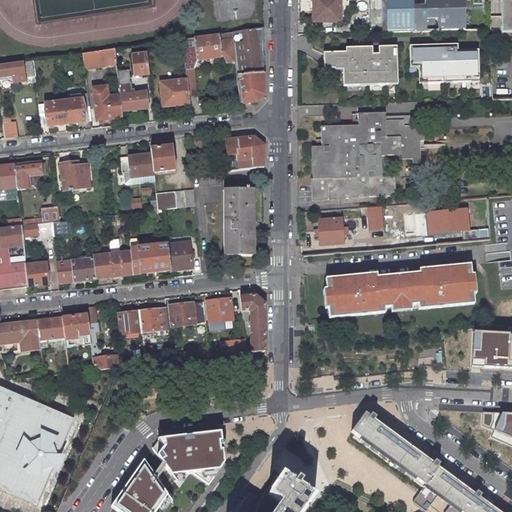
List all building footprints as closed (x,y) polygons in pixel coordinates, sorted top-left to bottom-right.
[(326,22),(341,22),(340,0),(313,0),(313,22),(326,22)] [(414,0),(387,0),(388,31),(400,31),(415,31),(414,0)] [(466,29),(465,0),(414,0),(415,29),(466,29)] [(511,0),(509,2),(501,2),(501,16),(489,16),(489,17),(490,28),(490,46),(511,45),(511,0)] [(263,92),(263,28),(232,33),(234,47),(240,104),(253,103),(263,92)] [(197,60),(222,57),(221,49),(224,48),(234,47),(232,33),(222,34),(220,34),(194,38),(190,38),(182,40),(186,70),(193,69),(197,60)] [(419,84),(479,82),(478,50),(458,51),(458,45),(410,46),(410,68),(419,67),(419,84)] [(344,86),(398,85),(397,47),(379,47),(379,55),(373,55),(372,48),(346,49),(346,53),(324,53),(324,69),(343,69),(344,86)] [(115,49),(83,54),(84,70),(116,64),(115,49)] [(147,54),(133,55),(135,75),(149,74),(147,54)] [(17,63),(0,65),(0,78),(11,76),(12,83),(26,81),(26,78),(35,77),(33,61),(17,63)] [(128,71),(117,73),(118,83),(130,82),(129,76),(128,71)] [(187,80),(160,83),(163,107),(189,104),(187,80)] [(130,82),(118,83),(120,93),(131,91),(130,82)] [(107,88),(93,89),(94,99),(108,97),(107,88)] [(146,93),(120,96),(122,112),(148,109),(146,93)] [(82,100),(64,102),(66,125),(85,122),(91,122),(88,94),(81,95),(82,100)] [(108,97),(94,99),(97,121),(123,118),(122,112),(120,96),(108,97)] [(45,106),(39,107),(41,127),(47,127),(66,125),(64,102),(45,104),(45,106)] [(381,178),(380,157),(398,156),(398,160),(412,160),(412,163),(420,163),(420,149),(416,149),(416,142),(424,142),(424,127),(413,127),(412,117),(394,118),(395,121),(387,121),(387,118),(387,114),(359,114),(359,125),(321,127),(322,146),(310,146),(312,178),(316,178),(316,185),(312,186),(310,186),(311,202),(350,200),(350,196),(364,196),(364,186),(360,186),(360,179),(366,179),(367,198),(396,197),(395,177),(381,178)] [(17,138),(15,123),(11,124),(10,116),(3,117),(6,139),(17,138)] [(254,138),(226,141),(229,172),(264,168),(264,146),(254,138)] [(173,147),(151,150),(151,155),(153,173),(175,170),(173,147)] [(130,172),(131,178),(153,176),(153,173),(151,155),(120,158),(122,173),(130,172)] [(40,163),(14,166),(16,188),(17,190),(35,188),(33,177),(42,176),(41,174),(46,174),(44,163),(40,163)] [(73,164),(60,165),(63,191),(90,188),(87,166),(74,168),(73,164)] [(14,166),(0,167),(0,185),(0,190),(16,188),(14,166)] [(251,190),(224,190),(224,256),(251,256),(251,190)] [(175,193),(155,196),(157,211),(164,211),(176,209),(195,207),(193,191),(175,193)] [(57,208),(41,209),(41,210),(43,224),(52,223),(58,222),(57,208)] [(41,210),(19,212),(20,219),(21,227),(43,224),(41,210)] [(366,210),(358,210),(358,218),(366,217),(366,210)] [(20,219),(8,221),(9,228),(21,227),(20,219)] [(342,219),(318,221),(320,245),(343,244),(342,219)] [(43,224),(21,227),(22,239),(37,237),(38,240),(53,238),(52,223),(43,224)] [(0,292),(3,292),(14,291),(28,289),(25,268),(23,248),(22,239),(21,227),(9,228),(0,229),(0,292)] [(111,255),(93,257),(94,261),(96,281),(133,276),(130,252),(123,253),(121,239),(109,241),(111,255)] [(189,241),(167,244),(170,271),(192,269),(189,241)] [(369,242),(353,243),(354,251),(386,249),(386,242),(369,243),(369,242)] [(167,244),(130,249),(130,252),(133,276),(170,271),(167,244)] [(94,261),(56,265),(58,286),(96,281),(94,261)] [(327,308),(328,318),(384,312),(383,307),(391,307),(391,312),(411,310),(410,305),(418,304),(418,309),(473,303),(472,294),(475,294),(473,274),(470,274),(469,264),(419,269),(419,273),(377,277),(376,274),(324,279),(325,289),(323,289),(325,308),(327,308)] [(46,266),(25,268),(28,289),(49,287),(46,266)] [(255,296),(240,298),(243,321),(250,321),(250,341),(245,342),(246,354),(265,351),(264,304),(255,296)] [(230,299),(206,302),(209,323),(233,320),(230,299)] [(189,326),(206,323),(203,302),(169,306),(172,327),(182,326),(189,326)] [(96,345),(93,323),(95,323),(93,307),(86,308),(87,316),(88,324),(91,345),(96,345)] [(167,310),(139,313),(142,333),(156,331),(169,330),(167,310)] [(139,313),(118,315),(121,335),(142,333),(139,313)] [(87,316),(62,318),(65,338),(84,336),(85,346),(91,345),(88,324),(87,316)] [(62,318),(37,321),(41,348),(47,347),(46,340),(65,338),(62,318)] [(19,323),(0,325),(0,343),(21,341),(23,350),(41,348),(37,321),(19,323)] [(169,330),(156,331),(157,338),(170,337),(169,330)] [(511,334),(472,333),(471,368),(511,369),(511,334)] [(245,340),(221,343),(222,356),(246,354),(245,342),(245,340)] [(118,356),(93,359),(95,371),(119,368),(118,356)] [(201,384),(216,382),(215,367),(199,369),(201,384)] [(72,420),(0,389),(0,488),(36,504),(72,420)] [(511,414),(482,412),(482,426),(494,431),(491,437),(503,443),(511,446),(511,414)] [(495,511),(483,503),(483,501),(474,494),(473,495),(437,469),(438,468),(428,461),(427,462),(374,423),(375,421),(365,414),(352,432),(361,439),(359,441),(414,481),(416,480),(425,486),(423,488),(421,491),(418,494),(412,502),(425,511),(438,496),(450,505),(445,511),(495,511)] [(157,443),(153,448),(163,463),(153,475),(143,461),(137,471),(111,507),(117,511),(156,511),(168,495),(157,480),(166,466),(179,488),(191,474),(208,486),(224,464),(221,433),(158,440),(157,443)] [(308,511),(319,498),(285,474),(270,495),(284,504),(278,511),(308,511)]
